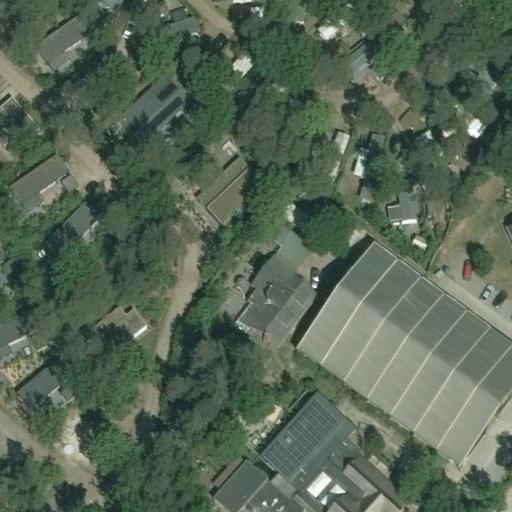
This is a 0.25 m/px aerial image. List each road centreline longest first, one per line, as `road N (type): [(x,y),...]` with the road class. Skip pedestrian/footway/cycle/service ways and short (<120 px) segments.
road 1 (unknown): [(54,127),(180,234),(181,292),(167,362),(122,492),(123,511)]
road 2 (unknown): [(193,0),(221,27),(289,47),(371,117),(426,142),(459,132),(511,44)]
road 3 (unknown): [(54,127),(121,45),(139,0)]
